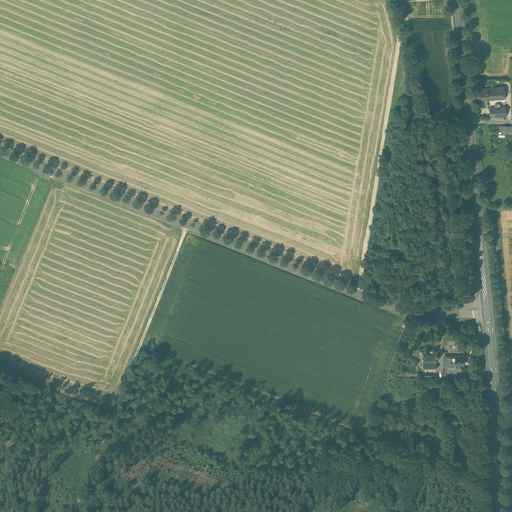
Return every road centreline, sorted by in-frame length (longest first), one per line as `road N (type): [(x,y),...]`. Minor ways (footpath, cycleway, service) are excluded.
road 1 (unclassified): [(0,152),(387,304),(415,312),(486,308)]
road 2 (track): [(387,0),(405,73),(359,294)]
road 3 (primary): [(497,511),(486,308)]
road 4 (track): [(187,225),(113,413)]
road 5 (primary): [(486,308),(470,119)]
